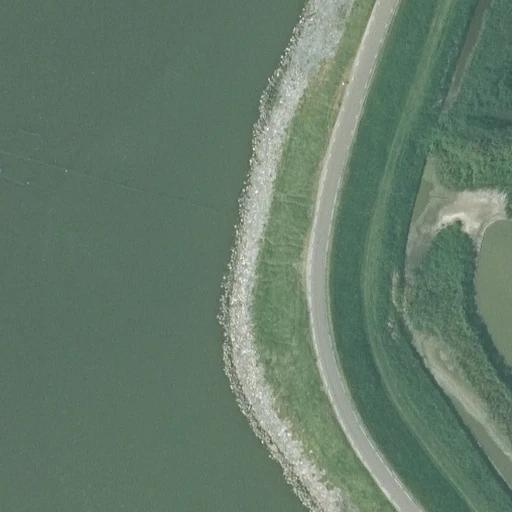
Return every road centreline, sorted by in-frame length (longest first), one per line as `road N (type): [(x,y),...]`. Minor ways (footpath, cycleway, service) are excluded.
road 1 (track): [(482,511),(415,424),(370,321),(375,216),(447,0)]
road 2 (tertiary): [(390,0),(340,139),(318,294),(341,396),(412,511)]
